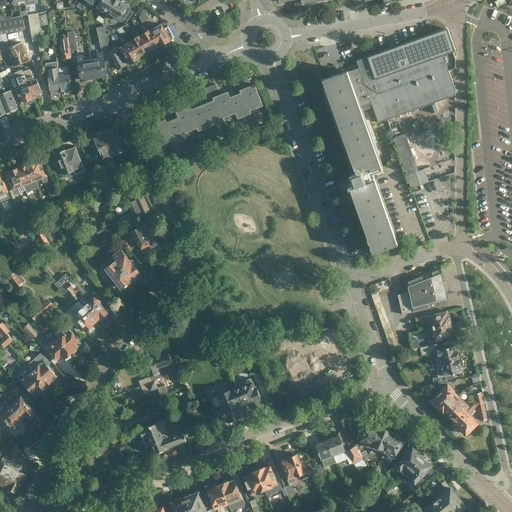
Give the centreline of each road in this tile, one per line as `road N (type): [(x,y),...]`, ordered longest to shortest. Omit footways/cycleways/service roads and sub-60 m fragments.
road 1 (residential): [(28,511),(87,391),(183,268),(185,255),(114,99)]
road 2 (residential): [(64,511),(387,383)]
road 3 (residential): [(460,245),(462,47),(449,2)]
road 4 (residential): [(460,245),(457,265),(511,475)]
road 5 (tertiary): [(351,280),(271,58)]
road 6 (tertiary): [(508,507),(387,383)]
road 7 (residential): [(286,37),(449,2)]
road 8 (residential): [(0,143),(114,99)]
